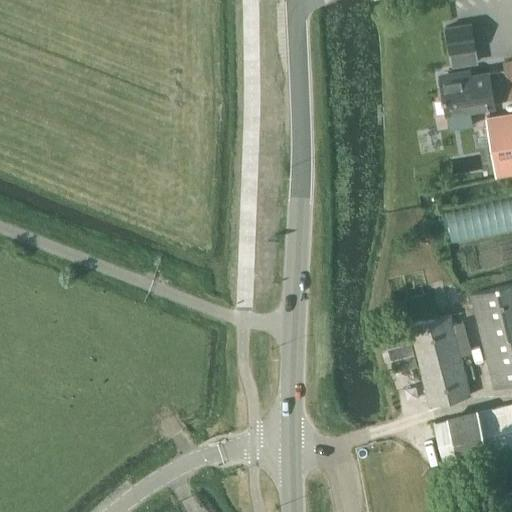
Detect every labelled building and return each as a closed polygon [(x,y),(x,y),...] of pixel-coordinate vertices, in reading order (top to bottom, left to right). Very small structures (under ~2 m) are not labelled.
[(450,52),(476,47),(471,22),(446,26),(450,52)] [(469,68),(441,73),(448,113),(450,113),(452,126),(474,123),(472,109),(495,105),(492,93),(509,90),(505,69),(489,71),(488,69),(469,73),(469,68)] [(496,173),(511,170),(511,113),(487,118),(496,173)] [(511,381),(511,283),(471,293),(494,386),(511,381)] [(415,322),(409,323),(415,348),(430,405),(472,394),(468,380),(476,378),(472,365),(464,366),(461,353),(471,351),(463,320),(453,323),(450,313),(415,322)] [(385,335),(394,370),(415,364),(418,363),(415,353),(408,329),(385,335)] [(511,400),(480,408),(490,451),(511,445),(511,400)]
